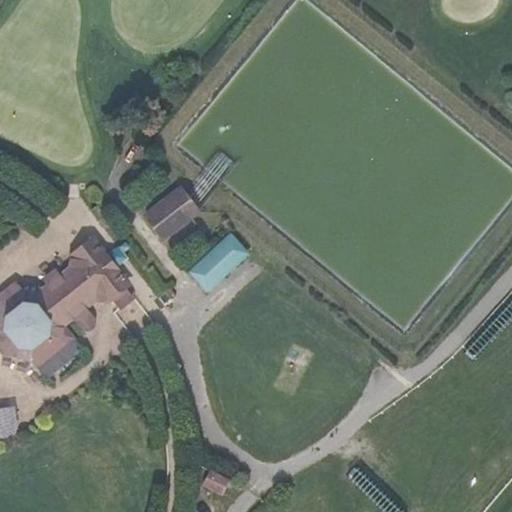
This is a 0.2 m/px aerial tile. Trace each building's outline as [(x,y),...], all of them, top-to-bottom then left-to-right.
[(126,215),(107,230),(141,274),(161,258),(162,246),(159,242),(199,210),(181,187),(146,214),(140,218),(139,216),(126,215)] [(230,231),(188,274),(209,294),(251,251),(230,231)] [(94,239),(74,254),(70,270),(58,280),(37,297),(25,295),(15,284),(0,296),(0,349),(12,364),(17,359),(30,360),(36,370),(73,340),(61,325),(71,317),(80,329),(82,330),(84,331),(85,332),(87,332),(88,331),(89,331),(91,330),(92,329),(92,328),(93,327),(94,325),(94,323),(93,322),(93,320),(92,320),(83,308),(94,299),(107,300),(128,283),(94,239)] [(44,281),(49,287),(58,280),(53,273),(44,281)] [(0,408),(0,438),(17,437),(15,408),(0,408)] [(224,495),(231,478),(210,469),(203,486),(224,495)]
